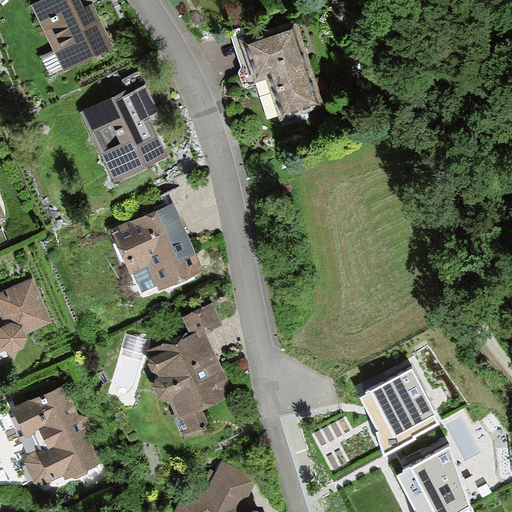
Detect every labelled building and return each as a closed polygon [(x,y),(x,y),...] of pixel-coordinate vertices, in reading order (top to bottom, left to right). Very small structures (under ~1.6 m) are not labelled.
[(76,0),(35,0),(28,3),(59,69),(110,45),(90,3),(80,7),(76,0)] [(297,18),(240,37),(255,84),(267,81),(280,120),(326,104),(297,18)] [(138,83),(80,110),(115,184),(171,158),(153,122),(162,118),(146,85),(140,88),(138,83)] [(204,271),(174,203),(112,230),(131,273),(148,266),(159,290),(204,271)] [(0,363),(8,360),(3,350),(12,353),(24,349),(28,337),(27,335),(52,323),(33,277),(0,292),(0,363)] [(213,303),(183,318),(189,331),(147,352),(150,359),(147,363),(152,372),(157,374),(159,377),(156,379),(153,387),(158,399),(167,403),(169,402),(175,415),(173,416),(182,436),(208,423),(202,411),(234,395),(206,334),(223,325),(213,303)] [(437,415),(411,368),(368,393),(370,395),(361,400),(378,431),(375,433),(383,457),(415,441),(414,437),(438,424),(434,416),(437,415)] [(59,386),(10,405),(21,435),(29,432),(35,449),(27,454),(23,463),(31,483),(41,484),(59,473),(61,477),(93,464),(83,436),(87,426),(83,416),(74,415),(59,386)] [(471,507),(450,446),(403,471),(404,472),(397,476),(417,511),(416,511),(463,511),(467,510),(471,507)] [(258,480),(223,462),(206,493),(180,501),(175,511),(257,511),(251,511),(250,511),(246,511),(244,507),(258,480)]
